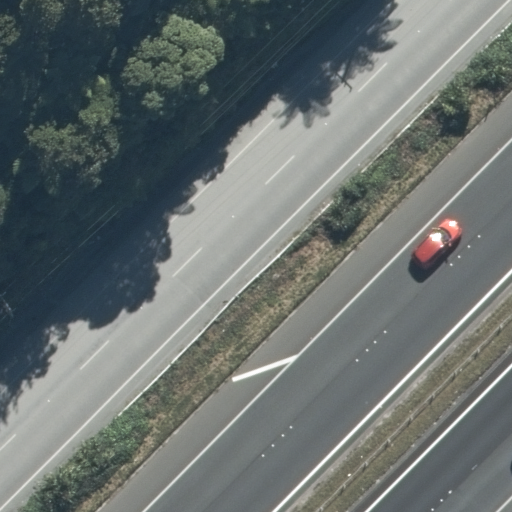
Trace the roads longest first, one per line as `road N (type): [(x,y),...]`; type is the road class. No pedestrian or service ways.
road 1 (unclassified): [(0,454),(461,0)]
road 2 (trunk): [(209,511),(511,205)]
